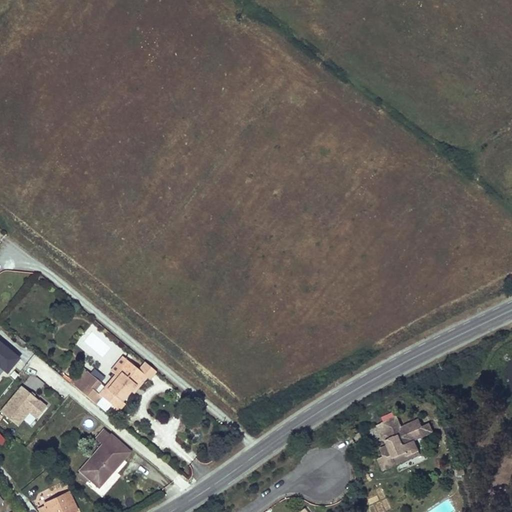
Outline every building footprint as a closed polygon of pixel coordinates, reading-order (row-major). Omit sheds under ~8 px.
[(19,355),(14,351),(0,339),(0,338),(0,375),(5,370),(8,372),(21,358),(19,355)] [(83,369),(76,377),(81,382),(76,388),(97,405),(103,398),(118,410),(124,404),(121,401),(130,391),(144,374),(139,370),(123,357),(111,371),(115,375),(105,387),(83,369)] [(144,374),(130,391),(133,393),(146,376),(149,379),(156,371),(145,362),(139,370),(144,374)] [(28,385),(37,389),(40,380),(31,377),(28,385)] [(76,377),(70,384),(76,388),(81,382),(76,377)] [(23,385),(1,411),(18,426),(30,412),(37,418),(48,406),(41,400),(23,385)] [(379,470),(395,463),(391,456),(403,451),(404,455),(415,450),(413,444),(432,435),(427,424),(419,428),(416,421),(399,428),(394,417),(379,423),(386,440),(382,442),(384,447),(377,450),(380,458),(375,461),(379,470)] [(85,482),(89,479),(91,476),(101,484),(129,452),(104,429),(96,439),(102,445),(77,474),(85,482)] [(415,450),(404,455),(403,451),(391,456),(395,463),(417,454),(415,450)] [(91,476),(89,479),(98,487),(101,484),(91,476)] [(39,511),(72,511),(77,510),(68,493),(47,502),(45,499),(36,504),(39,511)]
